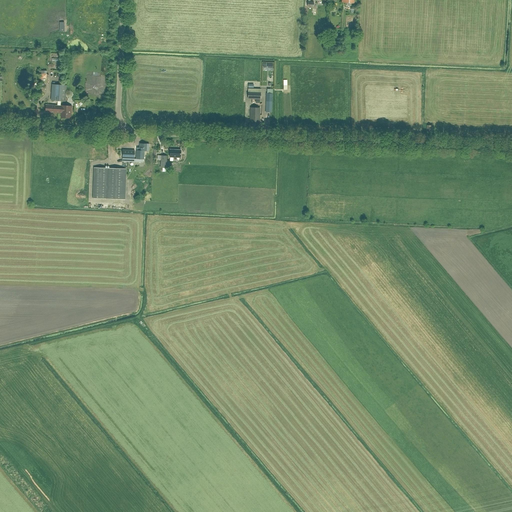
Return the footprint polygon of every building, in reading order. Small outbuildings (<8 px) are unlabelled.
[(264,62),(264,72),(273,72),(273,67),(268,67),(268,62),(264,62)] [(53,85),(52,101),(64,101),(65,85),(53,85)] [(59,113),(60,106),(45,105),(45,112),(59,113)] [(61,106),(60,106),(59,113),(60,113),(60,118),(70,118),(71,106),(61,105),(61,106)] [(259,126),(260,108),(250,108),(250,125),(259,126)] [(144,151),(146,151),(147,151),(148,144),(139,144),(139,150),(136,150),(136,159),(143,159),(144,151)] [(169,157),(180,158),(181,150),(170,149),(169,157)] [(134,159),(134,150),(122,150),(122,158),(134,159)] [(125,169),(95,168),(93,198),(124,199),(125,169)]
